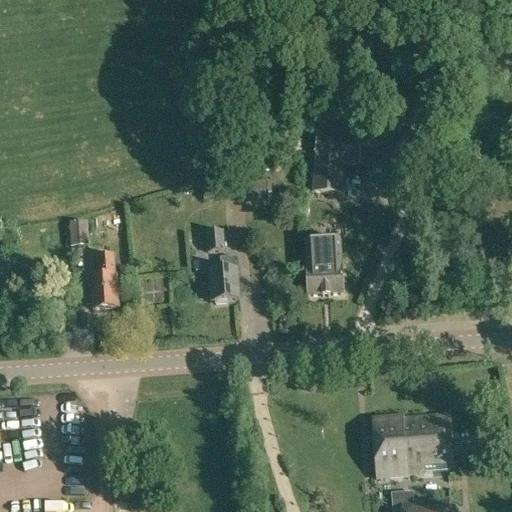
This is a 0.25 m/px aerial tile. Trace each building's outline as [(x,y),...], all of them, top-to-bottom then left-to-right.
[(310,195),(340,196),(342,167),(359,168),(360,135),(314,134),(310,195)] [(281,148),(282,155),(292,153),(291,146),(281,148)] [(244,196),(268,194),(267,182),(243,184),(244,196)] [(203,187),(204,200),(216,199),(215,186),(203,187)] [(69,224),(71,249),(89,248),(88,236),(95,236),(94,223),(69,224)] [(304,225),(308,299),(344,297),(339,223),(304,225)] [(206,233),(207,254),(225,252),(223,232),(206,233)] [(90,280),(92,311),(118,309),(116,279),(114,279),(112,257),(99,258),(100,280),(90,280)] [(227,305),(227,302),(239,301),(237,271),(236,271),(235,259),(222,260),(223,272),(210,273),(212,303),(216,303),(216,306),(227,305)] [(160,381),(178,377),(175,367),(158,371),(160,381)] [(374,421),(378,480),(407,478),(407,476),(453,473),(449,418),(402,421),(402,419),(374,421)] [(69,439),(66,461),(83,463),(85,441),(69,439)] [(451,511),(452,510),(450,509),(450,499),(401,502),(400,510),(398,511),(451,511)]
